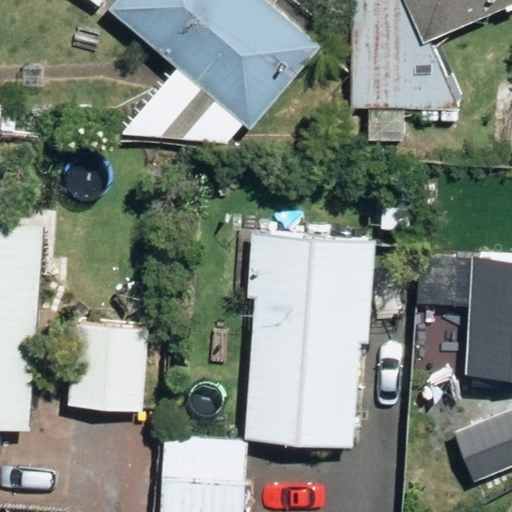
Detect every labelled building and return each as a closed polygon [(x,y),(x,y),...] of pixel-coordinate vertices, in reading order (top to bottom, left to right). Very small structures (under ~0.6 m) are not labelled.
[(137,113),(146,120),(227,134),(246,111),(257,119),(329,33),(288,0),(111,0),(112,0),(183,59),(137,113)] [(511,0),(357,0),(354,105),(463,108),(432,35),(511,0)] [(0,419),(37,422),(50,215),(0,212),(0,419)] [(255,430),(363,438),(371,332),(378,333),(385,232),(262,223),(257,288),(265,289),(255,430)] [(474,366),(511,368),(511,246),(480,245),(474,366)] [(73,400),(147,406),(152,322),(79,318),(73,400)] [(511,403),(457,426),(478,477),(511,462),(511,403)] [(247,511),(251,435),(167,430),(163,511),(247,511)]
